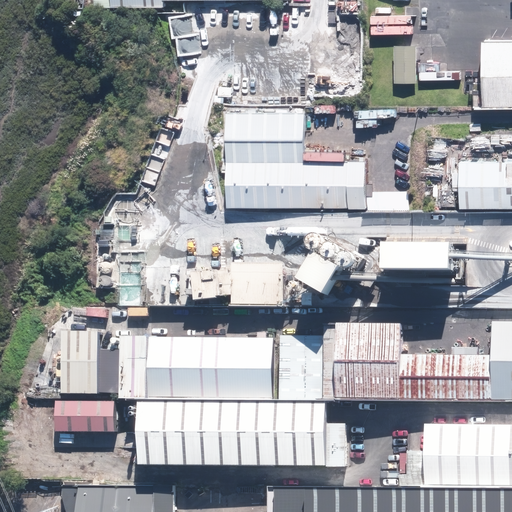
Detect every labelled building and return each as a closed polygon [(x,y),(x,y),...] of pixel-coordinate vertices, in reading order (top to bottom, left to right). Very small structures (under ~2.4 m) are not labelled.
[(511,40),(487,40),(486,110),(511,110),(511,40)] [(417,49),(393,49),(392,88),(417,88),(417,49)] [(459,63),(421,63),(421,80),(459,79),(459,63)] [(228,112),(227,165),(303,166),(304,113),(228,112)] [(363,167),(227,165),(227,212),(362,214),(363,167)] [(511,166),(461,166),(460,210),(511,210),(511,166)] [(454,241),(381,240),(380,271),(453,272),(454,241)] [(338,268),(310,251),(291,281),(320,298),(338,268)] [(285,263),(234,262),(234,271),(196,272),(196,300),(233,295),(233,305),(284,306),(285,263)] [(338,320),(337,401),(511,403),(511,323),(493,323),(493,358),(406,357),(406,321),(338,320)] [(115,330),(73,330),(73,393),(114,393),(115,330)] [(129,400),(267,402),(268,340),(130,338),(129,400)] [(325,341),(281,341),(280,403),(324,404),(325,341)] [(125,399),(66,398),(65,432),(125,433),(125,399)] [(335,405),(155,402),(154,467),(334,469),(335,405)] [(511,425),(428,425),(427,489),(511,489),(511,425)] [(173,511),(174,487),(61,485),(61,496),(65,511),(173,511)] [(273,488),(272,511),(511,511),(511,489),(427,489),(273,488)]
